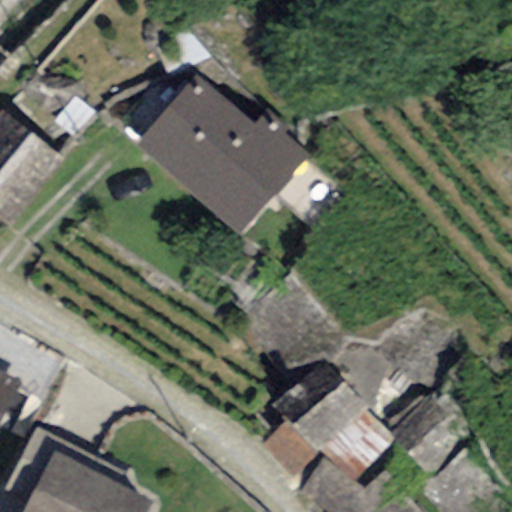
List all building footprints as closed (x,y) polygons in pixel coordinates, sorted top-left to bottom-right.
[(200,80),(136,153),(238,242),(311,159),(285,137),(289,133),(268,114),(256,128),(200,80)] [(0,223),(10,231),(62,162),(0,115),(0,223)] [(284,427),(263,447),(302,487),(306,483),(313,490),(329,508),(395,447),(342,390),(292,436),(284,427)] [(0,484),(20,443),(0,433),(0,484)] [(25,511),(147,511),(151,504),(98,480),(51,458),(25,511)] [(385,511),(360,480),(329,508),(329,511),(385,511)]
